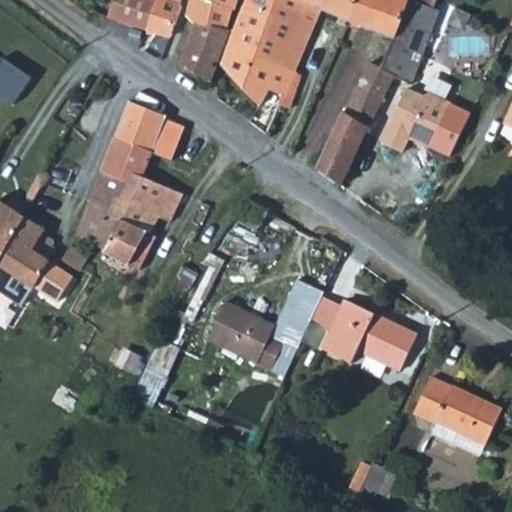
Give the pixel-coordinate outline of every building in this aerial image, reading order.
[(114,0),(110,11),(150,24),(159,0),(114,0)] [(159,0),(150,24),(170,31),(182,0),(181,0),(159,0)] [(189,0),(183,19),(197,21),(232,26),(228,24),(236,0),(189,0)] [(298,22),(307,0),(313,0),(328,5),(353,15),(358,0),(246,0),(246,2),(274,13),(298,22)] [(299,66),(328,5),(313,0),(307,0),(298,22),(282,58),(299,66)] [(358,0),(353,15),(383,26),(397,31),(411,0),(358,0)] [(416,70),(443,5),(430,0),(411,0),(397,31),(383,61),(396,68),(414,75),(416,70)] [(260,48),(274,13),(246,2),(225,58),(264,99),(268,91),(282,58),(260,48)] [(298,22),(274,13),(260,48),(282,58),(298,22)] [(213,76),(232,26),(197,21),(183,62),(213,76)] [(383,61),(370,56),(348,109),(345,108),(320,164),(342,180),(396,68),(383,61)] [(282,58),(268,91),(285,98),(299,66),(282,58)] [(0,64),(0,95),(15,105),(34,79),(3,59),(0,64)] [(308,70),(299,66),(285,98),(294,103),(308,70)] [(442,75),(434,79),(416,70),(414,75),(393,124),(414,134),(420,121),(442,130),(462,85),(442,75)] [(129,98),(116,131),(156,148),(168,115),(129,98)] [(186,123),(168,115),(156,148),(174,155),(186,123)] [(116,131),(107,157),(133,168),(145,173),(156,148),(116,131)] [(118,185),(124,188),(133,168),(107,157),(80,229),(107,244),(121,214),(109,208),(118,185)] [(186,189),(145,173),(133,168),(124,188),(118,185),(109,208),(121,214),(107,244),(133,259),(150,227),(155,230),(165,211),(174,214),(180,201),(186,189)] [(40,247),(50,230),(0,195),(0,194),(0,261),(1,262),(54,301),(71,270),(40,247)] [(251,195),(237,215),(260,229),(272,206),(251,195)] [(82,267),(87,254),(69,247),(64,260),(82,267)] [(182,273),(193,255),(183,250),(173,269),(182,273)] [(183,274),(182,273),(176,283),(179,286),(182,287),(186,286),(187,286),(188,282),(188,279),(186,276),(183,274)] [(351,298),(347,306),(325,295),(313,320),(335,331),(327,347),(357,361),(362,350),(404,370),(422,333),(351,298)] [(272,331),(278,319),(229,296),(211,334),(273,364),(286,337),(272,331)] [(55,337),(62,326),(51,320),(44,331),(55,337)] [(456,386),(435,375),(417,413),(438,423),(440,421),(488,444),(506,406),(458,383),(456,386)] [(356,499),(370,506),(389,467),(390,465),(375,458),(356,499)]
